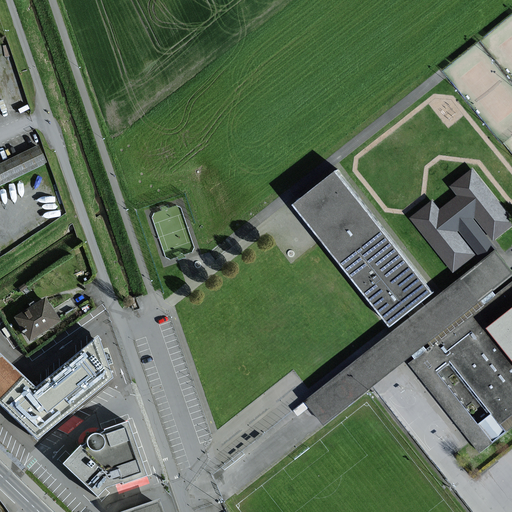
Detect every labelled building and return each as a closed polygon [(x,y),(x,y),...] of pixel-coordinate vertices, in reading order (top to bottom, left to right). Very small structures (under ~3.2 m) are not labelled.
[(37,147),(0,164),(0,183),(45,163),(37,147)] [(492,242),(511,225),(511,217),(473,168),(450,186),(457,196),(440,209),(433,200),(410,217),(454,273),(478,254),(483,261),(498,249),(492,242)] [(393,326),(434,294),(336,172),(296,204),(393,326)] [(306,401),(324,426),(511,277),(511,268),(498,249),(483,261),(306,401)] [(511,281),(409,363),(471,441),(480,452),(508,430),(502,423),(511,414),(511,281)] [(59,321),(45,298),(15,317),(29,340),(59,321)] [(0,408),(36,442),(114,381),(97,334),(33,386),(0,354),(0,408)] [(60,466),(95,499),(104,489),(119,484),(120,486),(144,477),(125,424),(100,432),(97,436),(93,435),(89,436),(86,438),(84,440),(83,445),(81,446),(79,447),(78,446),(60,466)] [(160,511),(156,498),(114,511),(160,511)]
